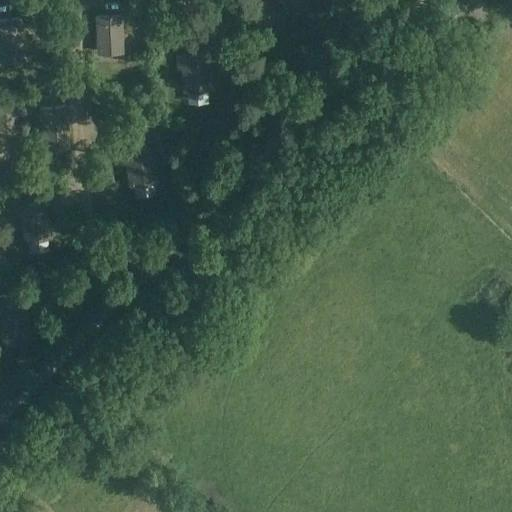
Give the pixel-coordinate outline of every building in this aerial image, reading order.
[(98,51),(121,50),(120,16),(96,17),(98,51)] [(0,55),(23,53),(19,18),(0,20),(0,55)] [(185,90),(211,89),(209,53),(183,54),(185,90)] [(45,148),(68,145),(64,106),(40,109),(45,148)] [(130,185),(156,181),(150,145),(124,149),(130,185)] [(24,240),(50,237),(46,201),(20,204),(24,240)] [(0,306),(4,331),(27,328),(22,294),(0,296),(0,306)] [(56,511),(138,511),(139,489),(57,487),(56,511)]
